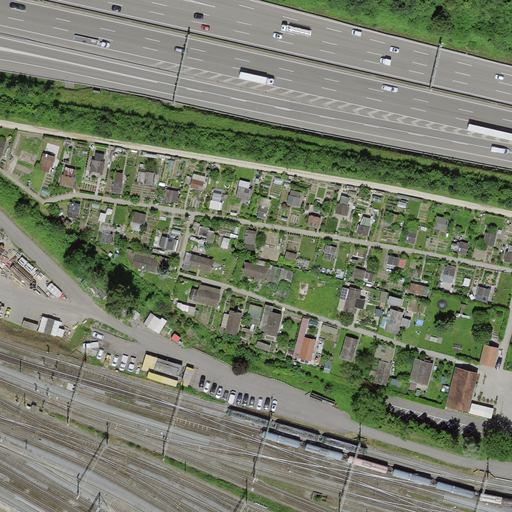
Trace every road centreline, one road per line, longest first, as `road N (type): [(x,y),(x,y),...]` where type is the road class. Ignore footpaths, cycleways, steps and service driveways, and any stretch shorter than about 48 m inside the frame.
road 1 (motorway): [(0,10),(511,126)]
road 2 (motorway): [(177,85),(511,152)]
road 3 (motorway): [(511,84),(240,20)]
road 4 (motorway): [(0,42),(177,85)]
road 5 (motorway): [(0,54),(177,85)]
road 6 (unclassified): [(511,431),(384,396)]
road 7 (motorway): [(240,20),(118,0)]
